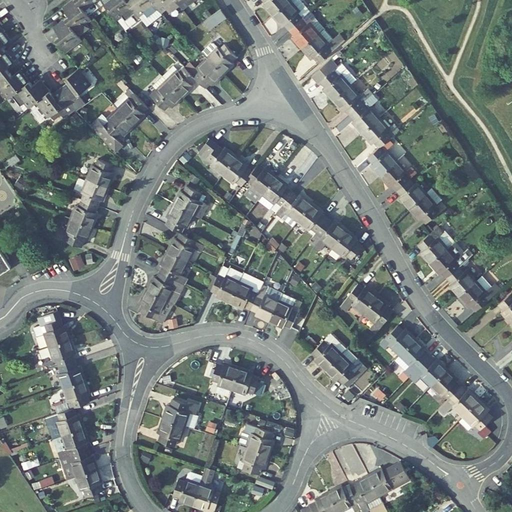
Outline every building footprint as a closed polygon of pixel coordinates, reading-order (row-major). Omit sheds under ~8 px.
[(88,15),(76,0),(70,0),(63,6),(69,14),(65,18),(79,35),(90,27),(86,22),(91,18),(88,15)] [(76,0),(88,15),(99,7),(95,2),(97,0),(76,0)] [(136,20),(134,17),(132,15),(137,12),(127,0),(102,0),(104,2),(125,29),(136,20)] [(144,11),(152,22),(163,13),(161,11),(152,0),(127,0),(137,12),(139,15),(144,11)] [(152,0),(161,11),(166,7),(170,13),(181,5),(177,0),(152,0)] [(264,0),(266,2),(263,4),(273,15),(289,0),(264,0)] [(300,0),(289,0),(273,15),(283,26),(285,24),(290,29),(310,11),(300,0)] [(221,9),(205,20),(210,28),(227,17),(221,9)] [(152,22),(144,11),(139,15),(140,17),(147,25),(152,22)] [(315,17),(310,11),(290,29),(294,34),(292,37),(302,48),(319,32),(310,21),(315,17)] [(324,28),(315,17),(310,21),(319,32),(324,28)] [(79,35),(65,18),(53,27),(60,35),(55,38),(65,51),(81,39),(79,35)] [(11,40),(1,28),(0,29),(0,53),(6,49),(3,46),(11,40)] [(333,39),(324,28),(319,32),(328,43),(333,39)] [(328,43),(319,32),(302,48),(311,59),(314,57),(319,62),(345,39),(342,35),(340,33),(333,39),(328,43)] [(159,48),(156,44),(150,48),(153,52),(159,48)] [(218,47),(207,57),(223,74),(234,63),(232,61),(237,56),(225,44),(220,49),(218,47)] [(0,53),(0,78),(9,71),(6,68),(15,61),(6,49),(0,53)] [(146,58),(141,52),(135,57),(140,63),(146,58)] [(223,74),(207,57),(196,68),(190,61),(185,67),(197,78),(205,87),(210,81),(213,84),(223,74)] [(330,59),(312,75),(319,83),(321,81),(326,86),(323,88),(333,100),(350,84),(356,79),(342,62),(337,66),(330,59)] [(173,65),(163,76),(166,79),(183,97),(194,86),(191,83),(197,78),(185,67),(185,66),(180,71),(173,65)] [(91,84),(79,68),(67,78),(69,82),(61,88),(77,108),(86,103),(78,94),(91,84)] [(12,75),(9,71),(0,78),(0,85),(9,97),(12,94),(30,81),(21,69),(12,75)] [(157,89),(151,95),(165,109),(170,104),(172,107),(183,97),(166,79),(163,76),(153,85),(157,89)] [(418,83),(414,76),(408,80),(413,88),(418,83)] [(50,90),(41,78),(33,85),(30,81),(12,94),(21,105),(26,101),(29,106),(37,100),(50,90)] [(139,98),(137,95),(125,84),(122,87),(127,91),(114,104),(118,108),(134,125),(145,114),(142,112),(148,106),(145,103),(139,98)] [(360,96),(350,84),(333,100),(343,110),(345,108),(350,114),(373,94),(368,89),(360,96)] [(53,94),(50,90),(37,100),(49,116),(51,115),(54,120),(60,114),(57,110),(60,108),(66,116),(77,108),(61,88),(53,94)] [(144,93),(139,98),(145,103),(150,98),(144,93)] [(378,100),(373,94),(350,114),(355,119),(352,122),(362,133),(379,117),(370,107),(378,100)] [(29,106),(26,101),(21,105),(24,110),(29,106)] [(57,110),(60,114),(64,118),(66,116),(60,108),(57,110)] [(102,114),(91,125),(116,151),(123,144),(116,137),(121,133),(123,135),(134,125),(118,108),(107,119),(102,114)] [(75,113),(70,118),(77,124),(82,119),(75,113)] [(388,128),(379,117),(362,133),(372,143),(374,141),(379,147),(389,137),(399,129),(394,123),(388,128)] [(395,144),(389,137),(379,147),(368,156),(373,161),(370,164),(380,175),(398,159),(388,149),(395,144)] [(223,174),(237,155),(225,147),(223,149),(209,139),(205,144),(200,151),(199,152),(213,162),(211,165),(223,174)] [(190,155),(187,152),(181,158),(184,161),(190,155)] [(20,159),(16,154),(3,163),(6,168),(11,164),(11,165),(20,159)] [(248,178),(253,171),(247,167),(249,164),(237,155),(223,174),(235,183),(237,180),(242,185),(248,178)] [(113,164),(98,158),(95,165),(92,164),(87,178),(105,185),(109,186),(114,173),(110,171),(113,164)] [(407,170),(398,159),(380,175),(390,186),(392,184),(397,189),(410,178),(417,172),(412,166),(407,170)] [(257,201),(259,199),(262,195),(277,175),(265,167),(263,169),(257,165),(253,171),(248,178),(253,182),(246,192),(257,201)] [(193,173),(189,178),(195,183),(199,177),(193,173)] [(283,204),(292,191),(287,187),(289,184),(277,175),(262,195),(274,203),(277,200),(283,204)] [(20,176),(15,184),(21,188),(26,179),(20,176)] [(84,193),(82,199),(97,205),(100,199),(103,200),(109,186),(105,185),(87,178),(81,191),(84,193)] [(414,183),(410,178),(397,189),(402,195),(399,197),(409,208),(426,192),(417,181),(414,183)] [(181,190),(174,203),(195,214),(201,218),(209,205),(199,199),(202,193),(188,185),(184,191),(181,190)] [(432,187),(426,192),(436,204),(442,199),(432,187)] [(285,212),(298,221),(312,202),(300,193),(298,195),(292,191),(283,204),(276,213),(281,217),(285,212)] [(436,204),(426,192),(409,208),(419,219),(421,217),(426,223),(439,211),(434,206),(436,204)] [(271,208),(274,203),(262,195),(259,199),(271,208)] [(97,205),(82,199),(79,206),(76,205),(70,218),(89,226),(92,227),(98,213),(94,212),(97,205)] [(317,232),(327,218),(321,214),(324,211),(312,202),(298,221),(309,230),(311,227),(317,232)] [(195,214),(174,203),(166,216),(170,218),(166,224),(181,232),(184,226),(187,227),(195,214)] [(294,226),(298,221),(285,212),(281,217),(294,226)] [(68,233),(65,240),(81,246),(83,239),(87,241),(92,227),(89,226),(70,218),(65,232),(68,233)] [(333,247),(346,229),(335,219),(333,222),(327,218),(317,232),(315,234),(310,240),(321,248),(326,242),(333,247)] [(439,225),(418,243),(423,249),(420,251),(430,262),(447,247),(438,236),(444,231),(440,227),(439,225)] [(346,229),(333,247),(345,256),(347,254),(352,258),(362,244),(357,240),(359,238),(346,229)] [(445,230),(444,231),(438,236),(447,247),(454,241),(455,240),(445,230)] [(204,245),(181,232),(178,239),(174,237),(167,250),(188,261),(195,248),(201,251),(204,245)] [(241,236),(238,234),(230,251),(233,252),(241,236)] [(276,249),(278,246),(272,239),(269,242),(276,249)] [(464,252),(454,241),(447,247),(430,262),(440,273),(442,271),(447,276),(466,260),(473,254),(468,248),(464,252)] [(276,249),(269,242),(266,245),(273,252),(276,249)] [(282,243),(278,247),(283,251),(287,247),(282,243)] [(0,247),(0,272),(11,266),(0,247)] [(188,261),(167,250),(160,263),(163,265),(160,271),(184,284),(188,277),(181,274),(188,261)] [(81,257),(70,260),(73,268),(83,264),(81,257)] [(468,262),(466,260),(447,276),(452,282),(449,284),(459,295),(476,280),(466,269),(464,271),(462,268),(468,262)] [(299,261),(295,266),(301,271),(305,266),(299,261)] [(217,277),(211,290),(218,293),(217,296),(230,303),(244,272),(231,266),(229,269),(223,266),(217,277)] [(184,284),(160,271),(157,276),(154,275),(147,288),(172,302),(174,303),(184,284)] [(244,272),(230,303),(244,309),(245,306),(251,309),(263,283),(264,281),(245,271),(244,272)] [(296,272),(290,282),(297,286),(302,278),(296,272)] [(217,277),(211,274),(209,277),(213,279),(208,288),(211,290),(217,277)] [(482,275),(476,280),(485,290),(492,285),(482,275)] [(485,290),(476,280),(459,295),(468,306),(471,304),(476,310),(500,288),(495,283),(492,285),(485,290)] [(269,286),(263,283),(251,309),(258,312),(256,315),(270,321),(280,300),(266,293),(269,286)] [(364,313),(377,295),(366,286),(364,288),(358,284),(341,305),(347,310),(352,304),(364,313)] [(283,292),(269,286),(266,293),(280,300),(283,292)] [(172,302),(147,288),(139,301),(142,303),(139,309),(162,322),(172,302)] [(508,292),(504,289),(498,294),(501,297),(508,292)] [(511,291),(498,304),(503,309),(501,311),(510,322),(511,320),(511,291)] [(296,299),(283,292),(280,300),(293,306),(296,299)] [(377,332),(393,311),(388,306),(390,304),(377,295),(364,313),(375,321),(370,327),(375,331),(377,332)] [(292,309),(293,306),(280,300),(270,321),(283,327),(285,324),(291,327),(298,312),(292,309)] [(58,310),(39,317),(42,325),(35,327),(37,335),(45,333),(50,346),(71,338),(66,324),(63,325),(58,310)] [(176,319),(169,320),(170,327),(177,326),(176,319)] [(400,354),(416,338),(405,328),(403,329),(398,325),(387,337),(392,342),(390,344),(400,354)] [(377,332),(375,331),(367,342),(368,344),(377,332)] [(76,353),(71,338),(50,346),(40,349),(42,357),(52,354),(54,360),(57,359),(60,365),(75,360),(73,354),(76,353)] [(405,371),(410,376),(429,355),(424,350),(427,348),(416,338),(400,354),(411,365),(406,370),(405,371)] [(326,370),(342,353),(332,343),(329,345),(324,341),(313,352),(318,357),(315,360),(326,370)] [(353,364),(358,359),(347,348),(342,353),(353,364)] [(344,383),(363,364),(358,359),(353,364),(342,353),(326,370),(337,381),(339,378),(344,383)] [(395,359),(406,370),(411,365),(400,354),(395,359)] [(432,385),(448,368),(437,358),(435,360),(429,355),(410,376),(426,391),(432,385)] [(78,367),(75,360),(60,365),(62,372),(59,373),(64,387),(85,379),(80,365),(78,367)] [(232,390),(240,367),(225,362),(224,365),(217,363),(212,379),(219,381),(218,384),(232,390)] [(367,367),(363,364),(344,383),(348,386),(367,367)] [(254,372),(240,367),(232,390),(246,394),(248,391),(254,393),(259,377),(253,375),(254,372)] [(450,398),(461,386),(456,381),(458,379),(448,368),(432,385),(442,395),(444,393),(450,398)] [(410,376),(405,371),(400,376),(405,381),(410,376)] [(90,394),(85,379),(64,387),(68,401),(63,403),(62,401),(54,404),(57,413),(59,412),(74,407),(90,402),(87,395),(90,394)] [(463,415),(479,399),(469,389),(466,391),(461,386),(450,398),(439,409),(444,414),(453,405),(463,415)] [(378,389),(374,393),(381,400),(385,395),(378,389)] [(349,390),(344,395),(349,400),(354,395),(349,390)] [(168,404),(163,418),(185,425),(193,428),(198,415),(196,414),(200,404),(189,401),(189,403),(174,399),(171,405),(168,404)] [(490,409),(479,399),(463,415),(474,425),(476,423),(481,429),(493,416),(487,411),(490,409)] [(399,402),(395,406),(402,412),(405,407),(399,402)] [(75,414),(74,407),(59,412),(61,419),(58,420),(62,435),(84,427),(80,413),(75,414)] [(181,440),(185,425),(163,418),(158,432),(161,433),(159,440),(175,445),(178,438),(181,440)] [(280,432),(282,426),(277,424),(278,422),(271,420),(269,424),(273,425),(272,429),(280,432)] [(216,424),(209,422),(207,428),(214,430),(216,424)] [(255,433),(257,426),(252,424),(252,425),(248,423),(241,444),(247,446),(252,432),(255,433)] [(486,425),(477,435),(482,440),(491,430),(486,425)] [(274,432),(257,426),(255,433),(252,432),(247,446),(270,454),(275,440),(271,439),(274,432)] [(89,441),(84,427),(62,435),(67,448),(59,451),(61,458),(88,449),(86,442),(89,441)] [(62,435),(54,437),(59,451),(67,448),(62,435)] [(435,436),(427,438),(428,444),(432,447),(439,440),(435,436)] [(265,468),(270,454),(247,446),(243,461),(246,462),(244,468),(259,473),(262,467),(265,468)] [(88,449),(61,458),(63,465),(68,478),(76,476),(98,468),(93,454),(90,455),(88,449)] [(145,451),(142,456),(150,460),(152,454),(145,451)] [(382,467),(369,474),(380,495),(410,479),(401,461),(384,470),(382,467)] [(210,486),(215,470),(206,467),(203,476),(201,482),(193,505),(207,510),(209,506),(215,509),(221,493),(214,491),(215,487),(210,486)] [(103,482),(98,468),(76,476),(81,490),(84,489),(86,496),(102,490),(99,483),(103,482)] [(201,482),(203,476),(191,472),(189,473),(187,478),(201,482)] [(357,485),(351,487),(361,508),(363,511),(369,508),(366,502),(380,495),(369,474),(355,481),(357,485)] [(52,477),(40,481),(42,486),(54,483),(52,477)] [(201,482),(187,478),(186,478),(186,481),(179,479),(173,495),(180,497),(179,500),(193,505),(201,482)] [(342,485),(328,491),(339,511),(340,511),(353,505),(356,511),(361,508),(351,487),(349,485),(343,487),(342,485)] [(317,502),(301,509),(302,511),(339,511),(328,491),(315,498),(317,502)] [(380,495),(366,502),(369,508),(383,501),(380,495)]
